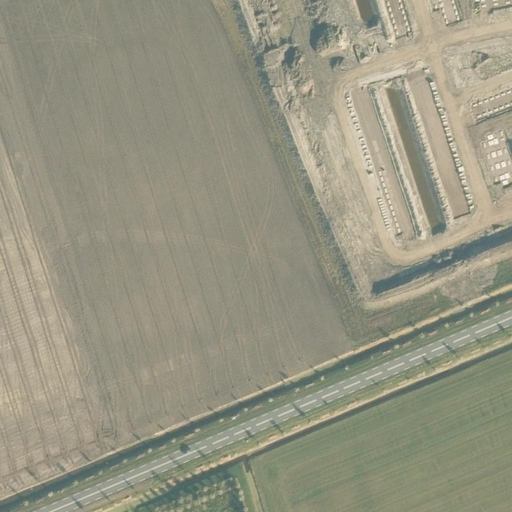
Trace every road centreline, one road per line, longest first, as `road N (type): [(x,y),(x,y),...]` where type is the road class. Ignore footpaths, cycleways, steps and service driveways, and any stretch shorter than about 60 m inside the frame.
road 1 (primary): [(46,511),(511,316)]
road 2 (residential): [(432,46),(328,82),(389,250),(401,256),(485,221)]
road 3 (residential): [(432,46),(485,221)]
